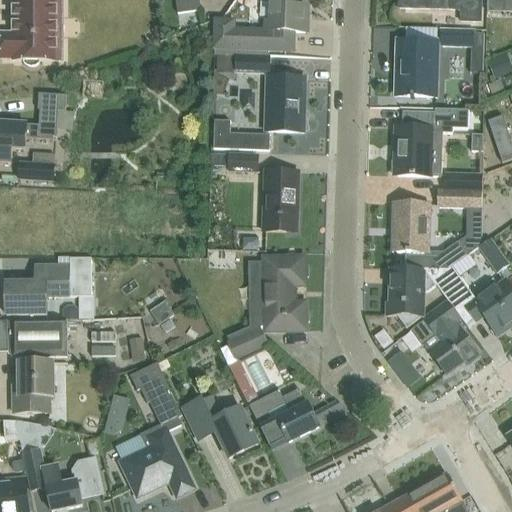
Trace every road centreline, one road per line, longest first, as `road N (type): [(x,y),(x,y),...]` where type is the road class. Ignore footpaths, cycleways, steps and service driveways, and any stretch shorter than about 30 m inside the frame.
road 1 (residential): [(412,435),(360,358),(341,302),(354,0)]
road 2 (unclassified): [(257,511),(412,435)]
